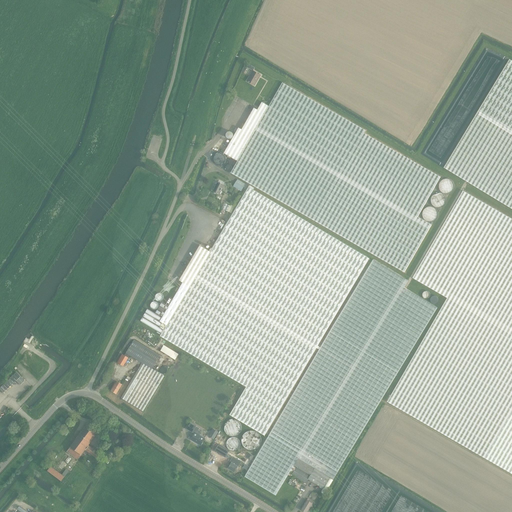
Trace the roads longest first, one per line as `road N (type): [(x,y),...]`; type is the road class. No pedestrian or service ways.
road 1 (unclassified): [(86,392),(180,181)]
road 2 (unclassified): [(271,511),(86,392)]
